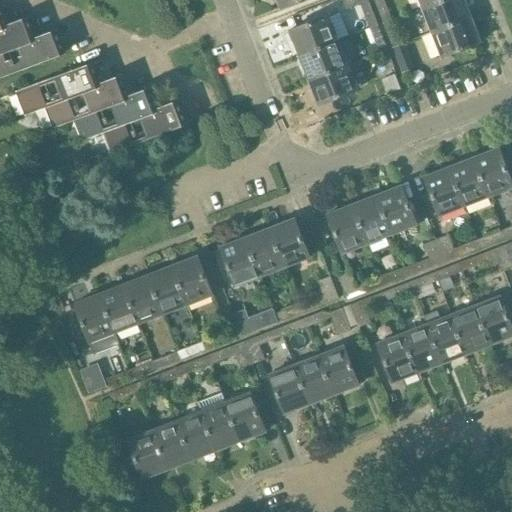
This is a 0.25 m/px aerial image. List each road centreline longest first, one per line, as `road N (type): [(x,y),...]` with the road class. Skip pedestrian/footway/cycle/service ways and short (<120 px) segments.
road 1 (residential): [(511,95),(327,168),(282,152)]
road 2 (residential): [(229,15),(127,48),(26,0)]
road 3 (residential): [(320,502),(336,478),(511,412)]
road 4 (residential): [(282,152),(229,15)]
